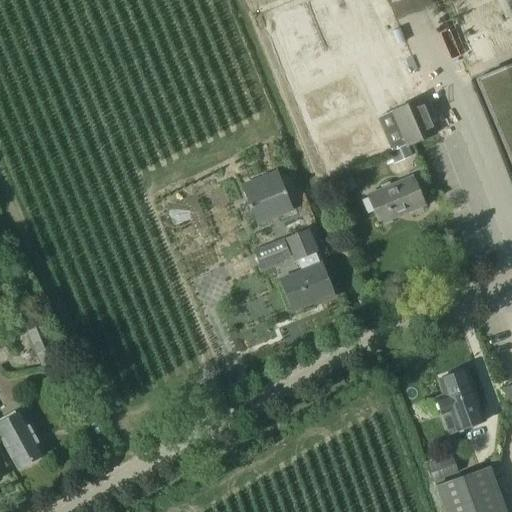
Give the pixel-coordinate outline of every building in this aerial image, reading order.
[(412,102),(410,97),(368,0),(284,0),(263,9),(301,97),(334,176),(382,156),(411,144),(436,133),(433,126),(421,98),(412,102)] [(511,64),(476,80),(511,161),(511,64)] [(277,171),(257,179),(241,185),(257,226),(294,211),(277,171)] [(368,197),(380,224),(424,206),(412,178),(368,197)] [(292,310),(320,299),(321,301),(330,297),(329,295),(332,294),(321,265),(320,266),(314,252),(316,252),(307,231),(287,239),(296,260),(302,273),(281,281),(292,310)] [(253,251),(261,270),(291,258),(284,239),(253,251)] [(46,324),(27,332),(42,369),(59,361),(46,324)] [(436,399),(442,414),(454,410),(460,428),(484,420),(477,401),(466,371),(438,381),(444,396),(436,399)] [(21,413),(0,424),(0,437),(18,469),(44,455),(21,413)] [(452,454),(425,464),(432,482),(459,473),(452,454)] [(506,511),(490,465),(478,470),(433,486),(442,511),(506,511)]
